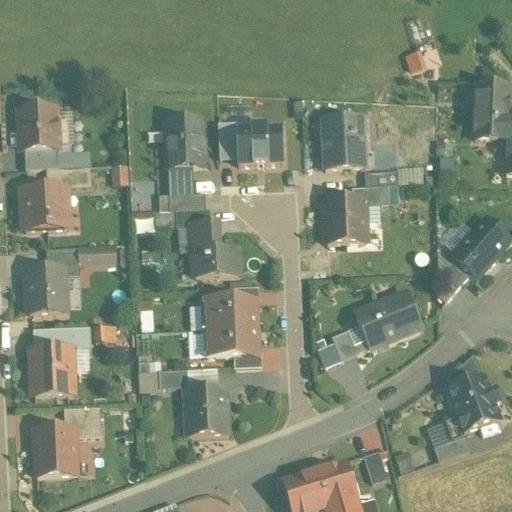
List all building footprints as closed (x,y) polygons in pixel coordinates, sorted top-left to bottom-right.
[(510,92),(478,91),(477,109),(509,110),(510,92)] [(509,110),(477,109),(475,144),(501,146),(502,127),(508,127),(509,110)] [(56,115),(20,117),(22,156),(25,156),(58,154),(56,115)] [(363,124),(327,126),(328,144),(324,144),(326,175),(366,173),(363,124)] [(202,126),(166,128),(168,174),(192,173),(204,172),(202,126)] [(511,127),(508,127),(502,127),(501,146),(508,146),(506,180),(511,180),(511,127)] [(58,154),(25,156),(26,176),(59,175),(58,154)] [(91,173),(59,175),(60,194),(92,193),(91,173)] [(193,200),(169,201),(170,217),(176,217),(206,215),(205,199),(193,200),(192,173),(193,200)] [(125,175),(111,175),(111,191),(125,191),(125,175)] [(398,177),(365,178),(366,193),(388,192),(398,191),(398,177)] [(366,193),(352,194),(353,206),(364,205),(365,212),(389,211),(388,192),(366,193)] [(48,194),(24,195),(26,237),(68,235),(67,218),(63,218),(62,199),(49,199),(48,194)] [(353,206),(326,207),(328,250),(366,248),(365,212),(364,205),(353,206)] [(206,215),(176,217),(177,234),(194,233),(194,232),(211,231),(210,215),(206,215)] [(511,245),(487,223),(452,262),(454,264),(471,280),(477,285),(511,246),(511,245)] [(211,231),(194,232),(194,233),(196,282),(238,280),(237,256),(217,257),(215,231),(211,231)] [(79,253),(47,255),(48,276),(64,275),(64,282),(80,281),(79,253)] [(471,280),(454,264),(438,282),(455,298),(471,280)] [(48,276),(28,277),(30,319),(66,317),(64,282),(64,275),(48,276)] [(407,298),(356,319),(370,352),(371,354),(389,346),(389,348),(422,334),(407,298)] [(238,306),(204,307),(206,363),(241,362),(241,360),(259,359),(258,344),(256,344),(255,321),(257,321),(256,307),(239,308),(238,306)] [(91,333),(53,335),(54,356),(54,357),(71,356),(72,356),(92,355),(91,333)] [(349,336),(332,343),(342,367),(359,360),(359,359),(371,354),(370,352),(358,357),(349,336)] [(72,356),(54,357),(54,356),(32,357),(34,401),(74,399),(72,356)] [(188,376),(160,377),(160,394),(189,393),(188,376)] [(485,382),(447,396),(463,438),(463,437),(500,424),(485,382)] [(225,396),(187,398),(189,441),(227,439),(225,396)] [(100,413),(64,415),(65,435),(75,435),(75,444),(102,443),(100,413)] [(65,435),(36,436),(38,482),(93,480),(93,479),(77,480),(75,444),(75,435),(65,435)] [(464,442),(434,453),(439,467),(470,456),(463,437),(463,438),(464,442)] [(380,457),(364,462),(372,488),(388,483),(380,457)] [(344,470),(331,474),(331,473),(322,476),(321,475),(284,487),(291,511),(358,511),(345,468),(344,468),(344,470)]
